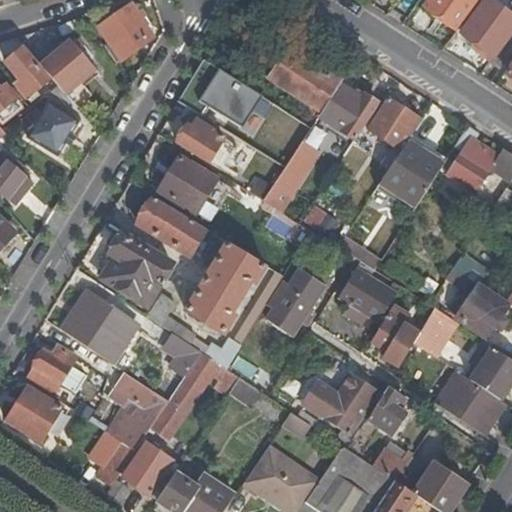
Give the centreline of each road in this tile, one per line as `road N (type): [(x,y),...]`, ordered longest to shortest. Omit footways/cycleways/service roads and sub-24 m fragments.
road 1 (residential): [(0,340),(213,0)]
road 2 (residential): [(322,0),(511,125)]
